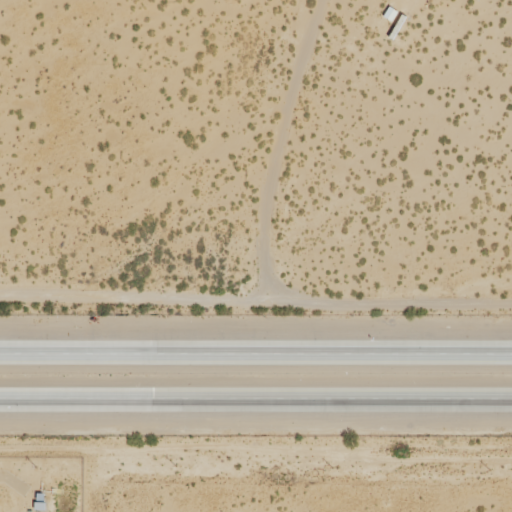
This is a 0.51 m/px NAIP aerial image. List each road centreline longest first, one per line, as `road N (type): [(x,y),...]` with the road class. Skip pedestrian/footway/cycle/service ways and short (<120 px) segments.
road 1 (motorway): [(0,397),(511,396)]
road 2 (motorway): [(511,353),(0,353)]
